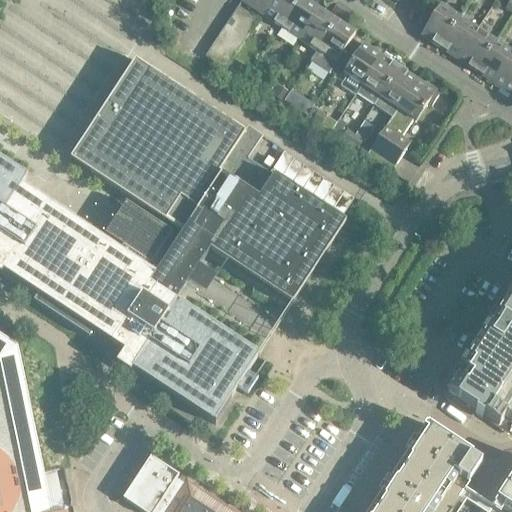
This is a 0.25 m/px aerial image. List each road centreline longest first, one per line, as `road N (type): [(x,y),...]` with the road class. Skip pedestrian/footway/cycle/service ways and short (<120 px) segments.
road 1 (residential): [(368,391),(345,337),(407,227),(453,173),(511,156)]
road 2 (residential): [(511,116),(345,0)]
road 3 (residential): [(368,391),(390,389),(476,447),(511,445)]
road 4 (unclassified): [(308,511),(369,421),(368,391)]
